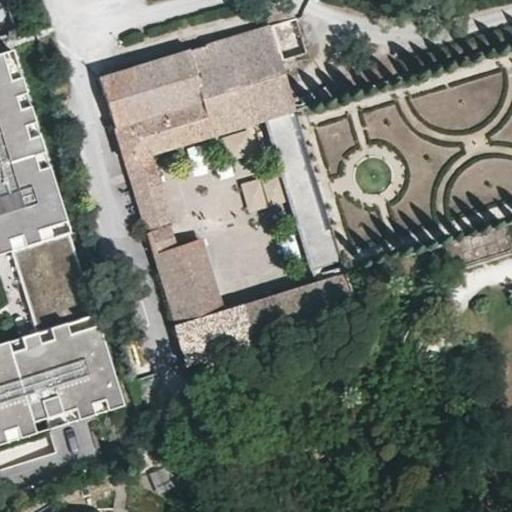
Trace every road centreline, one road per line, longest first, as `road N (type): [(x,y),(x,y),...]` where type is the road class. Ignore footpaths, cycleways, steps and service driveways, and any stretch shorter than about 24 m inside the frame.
road 1 (track): [(511,3),(398,32),(283,0)]
road 2 (track): [(196,0),(58,34)]
road 3 (unknown): [(0,462),(129,417)]
